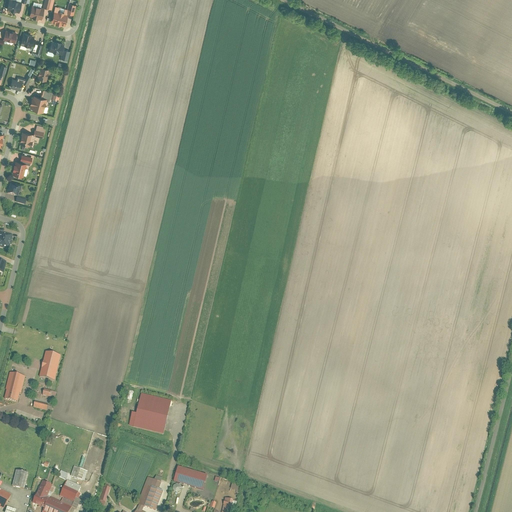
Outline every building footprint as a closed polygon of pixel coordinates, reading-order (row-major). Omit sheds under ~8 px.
[(8,0),(6,8),(18,11),(20,0),(8,0)] [(45,0),(44,7),(51,9),(53,0),(45,0)] [(33,1),(29,15),(41,18),(45,4),(33,1)] [(56,5),(52,20),(65,24),(69,8),(56,5)] [(5,28),(2,38),(14,41),(16,32),(5,28)] [(22,32),(20,43),(31,46),(34,36),(22,32)] [(52,41),(50,50),(61,53),(63,44),(52,41)] [(41,64),(38,77),(46,79),(49,67),(41,64)] [(12,78),(10,87),(20,90),(22,81),(12,78)] [(49,97),(51,92),(42,89),(41,94),(49,97)] [(59,99),(60,94),(51,92),(49,101),(55,102),(56,99),(59,99)] [(33,93),(29,107),(43,110),(46,97),(33,93)] [(23,130),(19,143),(31,146),(34,133),(23,130)] [(13,173),(24,176),(28,164),(17,160),(13,173)] [(6,194),(19,199),(23,184),(10,180),(6,194)] [(0,233),(0,245),(10,249),(14,237),(0,233)] [(0,272),(4,274),(8,263),(0,260),(0,272)] [(39,378),(56,381),(61,355),(45,351),(39,378)] [(24,377),(9,373),(4,390),(6,391),(4,399),(17,403),(24,377)] [(49,398),(50,397),(55,398),(56,393),(43,390),(41,396),(49,398)] [(135,426),(164,434),(172,405),(143,397),(135,426)] [(45,402),(32,398),(30,405),(44,409),(45,402)] [(174,482),(204,490),(208,474),(178,466),(174,482)] [(82,481),(85,471),(73,467),(70,477),(82,481)] [(24,490),(28,474),(15,471),(11,487),(24,490)] [(149,478),(138,503),(155,511),(166,485),(149,478)] [(43,481),(33,503),(44,508),(54,486),(43,481)] [(179,483),(172,487),(176,494),(182,490),(179,483)] [(98,504),(104,506),(110,488),(103,486),(98,504)] [(78,492),(65,487),(61,497),(74,502),(78,492)] [(0,488),(0,506),(4,509),(11,495),(0,488)] [(69,511),(72,507),(50,497),(43,511),(69,511)] [(226,498),(222,511),(231,511),(234,500),(226,498)]
